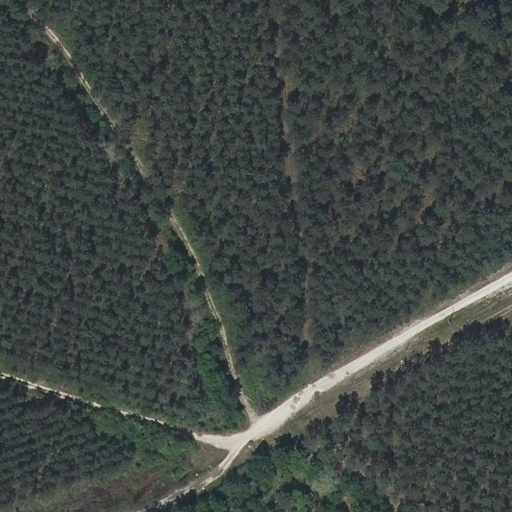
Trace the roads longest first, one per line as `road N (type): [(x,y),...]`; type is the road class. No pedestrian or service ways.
road 1 (track): [(511,283),(233,444),(0,373)]
road 2 (track): [(262,426),(237,387),(184,237),(65,51),(23,0)]
road 3 (track): [(135,511),(221,471),(243,440)]
